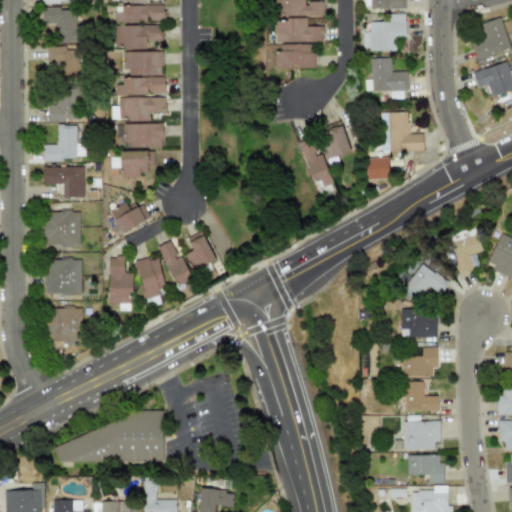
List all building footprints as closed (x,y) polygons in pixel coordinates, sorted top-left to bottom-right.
[(322,1),(304,2),(304,0),(272,0),(272,16),(322,15),(322,1)] [(362,0),(362,8),(405,8),(405,0),(362,0)] [(162,5),(113,6),(113,23),(162,21),(162,5)] [(75,7),(43,8),(43,23),(56,23),(56,41),(75,41),(75,7)] [(395,50),(394,37),(404,37),(404,13),(388,13),(388,21),(367,22),(368,32),(361,32),(361,51),(395,50)] [(275,21),(274,41),(321,42),(321,26),(305,26),(306,17),(286,17),(286,22),(275,21)] [(475,60),(509,48),(498,17),(478,24),(482,37),(468,41),(475,60)] [(111,47),(145,48),(145,41),(160,41),(160,25),(112,24),(111,47)] [(274,51),(274,68),(313,67),(313,44),(280,44),(280,50),(274,51)] [(45,47),(45,63),(56,63),(56,78),(79,79),(79,47),(45,47)] [(160,75),(161,52),(123,51),(122,75),(160,75)] [(369,58),(370,79),(363,80),(363,91),(406,90),(405,71),(390,72),(389,57),(369,58)] [(511,89),(511,70),(508,71),(505,62),(472,71),(479,98),(511,89)] [(162,77),(120,78),(121,84),(113,84),(113,95),(162,93),(162,77)] [(47,122),(77,121),(76,88),(54,89),(55,104),(46,105),(47,122)] [(164,97),(117,98),(117,120),(149,119),(149,113),(164,113),(164,97)] [(422,150),(421,133),(407,134),(407,111),(379,112),(380,152),(422,150)] [(161,123),(115,124),(115,137),(122,137),(122,148),(162,147),(161,123)] [(349,152),(340,123),(317,130),(325,159),(349,152)] [(75,124),(56,125),(56,144),(41,145),(42,160),(84,159),(84,143),(75,144),(75,124)] [(329,180),(313,136),(297,142),(313,186),(329,180)] [(119,151),(119,177),(139,177),(139,172),(152,172),(152,151),(119,151)] [(387,157),(365,157),(365,180),(388,180),(387,157)] [(58,198),(83,197),(82,166),(41,167),(41,185),(58,185),(58,198)] [(110,211),(118,232),(148,220),(140,200),(110,211)] [(79,211),(44,211),(44,245),(78,245),(79,211)] [(184,253),(191,270),(214,261),(201,231),(185,237),(191,250),(184,253)] [(511,272),(511,239),(499,233),(484,265),(510,277),(511,272)] [(448,243),(458,274),(472,269),(467,255),(481,251),(475,234),(448,243)] [(191,282),(171,240),(155,247),(176,290),(191,282)] [(107,257),(108,303),(130,303),(130,273),(123,273),(123,256),(107,257)] [(140,298),(164,294),(158,257),(135,260),(140,298)] [(43,294),(80,293),(79,259),(42,259),(43,294)] [(439,294),(447,282),(420,263),(406,284),(420,294),(426,286),(439,294)] [(80,307),(46,308),(47,341),(81,340),(80,307)] [(436,311),(399,310),(398,336),(435,338),(436,311)] [(435,368),(436,347),(420,347),(420,356),(399,355),(399,376),(431,377),(431,368),(435,368)] [(511,352),(503,352),(502,380),(511,380),(511,352)] [(436,396),(421,395),(421,382),(404,381),(403,410),(436,410),(436,396)] [(511,413),(511,386),(496,386),(496,414),(511,413)] [(51,445),(58,464),(163,460),(161,410),(132,411),(51,445)] [(437,449),(436,421),(419,421),(418,415),(401,416),(402,449),(437,449)] [(511,420),(497,420),(497,441),(502,441),(502,449),(511,448),(511,420)] [(406,474),(427,475),(427,483),(440,483),(441,455),(406,454),(406,474)] [(511,454),(508,454),(508,462),(503,462),(503,483),(511,482),(511,454)] [(177,511),(177,499),(154,500),(154,480),(141,480),(141,511),(177,511)] [(3,490),(3,511),(40,511),(40,482),(30,483),(30,490),(3,490)] [(410,490),(409,511),(446,511),(446,486),(431,485),(431,491),(410,490)] [(196,511),(213,511),(214,505),(231,506),(233,491),(199,488),(196,511)] [(70,500),(51,500),(51,511),(87,511),(71,511),(70,500)] [(135,511),(135,502),(92,501),(92,511),(135,511)]
